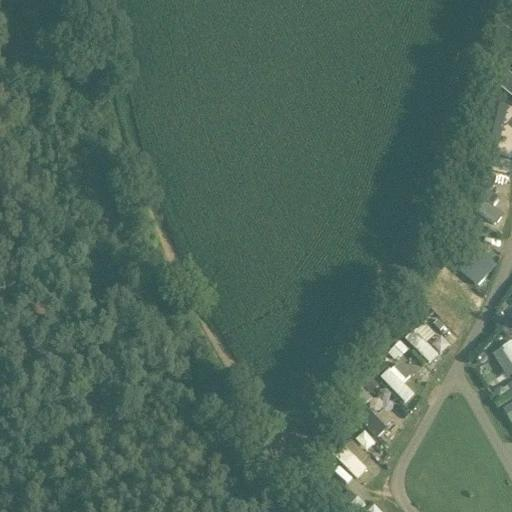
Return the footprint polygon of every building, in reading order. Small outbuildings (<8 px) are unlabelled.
[(511,77),(503,71),(493,85),(511,99),(511,77)] [(477,184),(463,203),(493,226),(501,216),(488,207),(495,198),(477,184)] [(449,265),(476,287),(494,264),(467,243),(449,265)] [(421,299),(456,336),(466,326),(431,290),(421,299)] [(437,355),(425,344),(434,335),(421,323),(404,340),(428,364),(437,355)] [(397,361),(407,350),(398,341),(388,353),(397,361)] [(511,373),(511,343),(510,341),(490,354),(505,378),(511,373)] [(379,379),(403,405),(413,395),(402,383),(410,376),(397,362),(379,379)] [(511,400),(499,408),(508,424),(511,422),(511,400)] [(375,438),(392,419),(380,409),(374,416),(361,405),(351,416),(375,438)] [(353,440),(364,452),(373,444),(362,432),(353,440)] [(370,466),(349,445),(334,459),(354,480),(370,466)]
